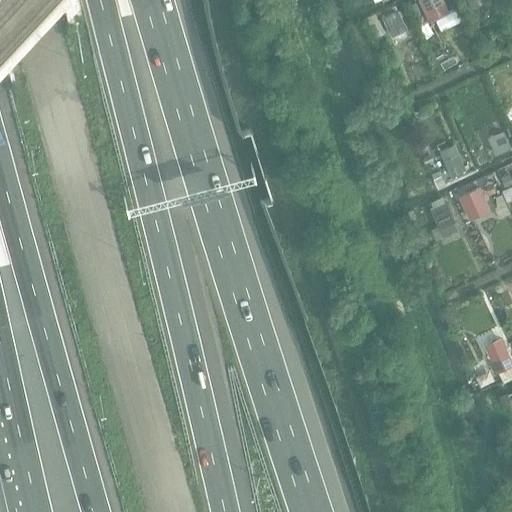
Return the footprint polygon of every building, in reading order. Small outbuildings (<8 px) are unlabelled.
[(418,0),(427,20),(451,10),(446,0),(418,0)] [(458,8),(437,18),(445,35),(466,24),(458,8)] [(408,36),(397,14),(378,23),(389,46),(408,36)] [(498,153),(511,147),(511,142),(507,128),(491,134),(498,153)] [(468,169),(458,148),(440,156),(449,177),(468,169)] [(461,194),(473,219),(494,209),(482,184),(461,194)] [(511,364),(503,345),(484,354),(493,374),(511,364)]
